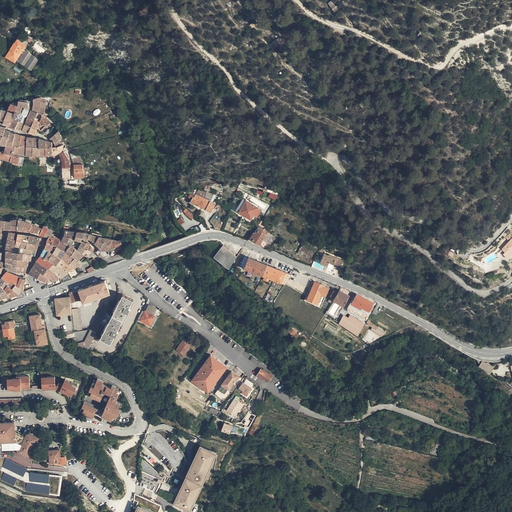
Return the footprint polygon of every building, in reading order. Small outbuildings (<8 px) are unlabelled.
[(327,3),(334,12),(338,10),(331,1),(327,3)] [(19,39),(9,54),(18,59),(20,58),(33,66),(41,54),(26,46),(28,43),(19,39)] [(43,96),(36,98),(35,103),(34,109),(39,111),(40,111),(43,96)] [(28,114),(28,115),(29,112),(23,110),(24,106),(26,100),(21,99),(19,104),(16,111),(28,114)] [(11,123),(14,118),(15,114),(16,111),(19,104),(12,102),(10,109),(6,120),(5,121),(10,123),(11,123)] [(1,118),(4,119),(6,120),(10,109),(3,107),(1,118)] [(34,109),(33,109),(33,110),(30,117),(36,119),(39,111),(34,109)] [(14,118),(25,122),(25,120),(28,114),(16,111),(15,114),(14,118)] [(39,111),(36,119),(41,121),(41,120),(44,113),(41,111),(40,111),(39,111)] [(47,114),(44,113),(41,120),(48,125),(48,124),(53,120),(51,118),(49,116),(47,114)] [(36,119),(30,117),(28,120),(25,129),(32,131),(33,126),(36,119)] [(17,127),(20,128),(22,129),(25,122),(14,118),(11,123),(11,124),(17,127)] [(41,120),(41,121),(39,126),(42,129),(43,130),(48,125),(41,120)] [(52,128),(57,124),(53,120),(48,124),(52,128)] [(57,133),(60,130),(57,124),(52,128),(57,133)] [(0,140),(1,141),(7,142),(12,131),(12,130),(9,129),(7,128),(5,133),(0,131),(0,130),(0,140)] [(52,137),(53,136),(57,133),(52,128),(46,133),(48,135),(52,137)] [(56,141),(64,137),(60,130),(57,133),(53,136),(56,141)] [(14,143),(17,132),(14,131),(12,131),(7,142),(14,143)] [(21,145),(23,134),(17,132),(14,143),(16,144),(21,145)] [(28,144),(29,136),(23,134),(21,145),(16,144),(15,150),(22,152),(28,152),(28,144)] [(65,142),(64,137),(56,141),(58,145),(56,145),(54,145),(54,152),(55,152),(57,152),(58,152),(60,151),(61,151),(62,150),(63,149),(64,148),(64,146),(65,145),(65,143),(65,142)] [(4,149),(14,152),(15,150),(16,144),(14,143),(7,142),(7,143),(7,147),(6,146),(4,149)] [(65,151),(62,152),(64,159),(64,166),(71,165),(71,160),(67,153),(65,151)] [(71,153),(75,163),(80,162),(80,163),(84,161),(80,153),(76,154),(76,151),(71,153)] [(76,175),(86,175),(84,163),(75,163),(76,175)] [(198,193),(188,188),(185,192),(195,197),(194,199),(204,204),(208,197),(209,190),(201,186),(198,193)] [(208,197),(204,204),(210,207),(211,203),(216,205),(217,202),(213,199),(208,197)] [(257,211),(260,204),(247,197),(242,209),(254,215),(257,211)] [(194,218),(197,215),(191,210),(188,213),(194,218)] [(12,219),(12,220),(12,228),(16,229),(19,229),(20,217),(12,219)] [(257,228),(250,238),(254,239),(256,236),(264,241),(265,244),(271,247),(277,233),(270,229),(270,227),(263,223),(259,230),(257,228)] [(53,233),(52,235),(50,238),(52,239),(60,245),(63,242),(57,237),(58,236),(53,233)] [(95,234),(92,233),(89,238),(92,240),(93,241),(97,244),(100,247),(103,242),(98,240),(100,236),(98,235),(95,234)] [(17,244),(19,238),(10,236),(8,242),(17,244)] [(63,242),(60,245),(65,248),(69,243),(63,240),(60,237),(58,236),(57,237),(63,242)] [(102,249),(110,248),(112,238),(108,237),(106,237),(103,242),(100,247),(102,249)] [(52,239),(50,238),(49,240),(59,246),(58,247),(63,251),(65,248),(60,245),(52,239)] [(77,238),(73,246),(79,249),(82,244),(84,241),(82,240),(79,239),(77,238)] [(110,248),(111,247),(113,247),(125,243),(123,240),(118,240),(115,239),(112,238),(110,248)] [(35,241),(30,240),(28,247),(37,249),(38,247),(39,243),(34,242),(35,241)] [(59,246),(49,240),(48,242),(46,247),(61,255),(62,254),(63,251),(58,247),(59,246)] [(499,247),(500,249),(507,242),(506,240),(499,247)] [(22,251),(24,246),(17,244),(8,242),(7,249),(8,249),(12,249),(12,245),(17,246),(16,250),(22,251)] [(69,243),(65,248),(73,254),(79,259),(85,253),(79,249),(73,246),(69,243)] [(87,250),(90,253),(95,248),(90,243),(87,248),(86,248),(87,250)] [(218,254),(231,264),(240,253),(226,243),(218,254)] [(79,249),(85,253),(87,250),(86,248),(87,248),(82,244),(79,249)] [(117,252),(127,249),(125,244),(113,249),(115,253),(117,252)] [(61,255),(46,247),(46,248),(43,251),(42,253),(49,258),(56,262),(58,260),(61,255)] [(65,248),(63,251),(70,257),(73,254),(65,248)] [(21,257),(22,251),(16,250),(12,249),(8,249),(7,255),(15,257),(21,257)] [(70,257),(63,251),(62,254),(76,266),(83,262),(79,259),(73,254),(70,257)] [(325,251),(323,256),(330,261),(330,260),(334,262),(341,265),(344,258),(330,252),(329,253),(325,251)] [(243,262),(266,272),(269,262),(247,252),(243,262)] [(49,258),(42,253),(38,259),(45,264),(49,258)] [(76,266),(62,254),(61,255),(58,260),(69,270),(71,269),(76,266)] [(24,258),(21,257),(15,257),(7,255),(7,260),(14,262),(20,263),(23,263),(24,258)] [(56,262),(49,258),(45,264),(52,268),(56,262)] [(45,264),(38,259),(35,266),(44,270),(46,271),(51,276),(54,280),(61,276),(59,274),(58,273),(52,268),(45,264)] [(69,270),(58,260),(56,262),(52,268),(58,273),(59,274),(61,276),(69,270)] [(266,272),(283,279),(287,269),(269,262),(266,272)] [(44,270),(35,266),(31,271),(48,281),(50,281),(54,280),(51,276),(46,271),(44,270)] [(76,277),(71,269),(69,270),(61,276),(64,283),(76,277)] [(283,279),(286,281),(291,271),(287,269),(283,279)] [(7,278),(12,271),(9,270),(4,275),(3,276),(7,278)] [(11,280),(15,273),(14,273),(12,271),(7,278),(11,280)] [(17,283),(21,275),(18,274),(15,273),(11,280),(8,285),(13,286),(15,282),(17,283)] [(27,277),(21,275),(17,283),(24,286),(27,277)] [(8,285),(11,280),(7,278),(3,276),(0,283),(2,285),(4,282),(8,285)] [(64,283),(61,276),(54,280),(55,283),(57,285),(64,283)] [(112,290),(108,278),(82,287),(86,299),(112,290)] [(309,296),(317,279),(314,278),(306,297),(322,305),(327,293),(323,291),(318,301),(309,296)] [(326,283),(317,279),(309,296),(318,301),(323,291),(327,293),(330,285),(326,283)] [(11,295),(6,289),(2,285),(0,283),(0,289),(2,298),(3,298),(10,295),(11,295)] [(18,288),(13,286),(8,285),(6,289),(11,295),(18,293),(20,297),(25,295),(24,292),(22,292),(23,289),(18,288)] [(84,298),(81,286),(71,290),(72,294),(72,302),(84,298)] [(346,306),(352,294),(340,288),(334,300),(346,306)] [(351,306),(369,316),(376,302),(359,293),(351,306)] [(73,310),(73,308),(72,302),(72,294),(57,297),(58,309),(59,313),(61,313),(73,310)] [(107,346),(133,301),(123,296),(98,340),(107,346)] [(82,347),(108,301),(106,301),(92,326),(82,323),(81,308),(73,308),(73,310),(73,312),(77,346),(82,347)] [(82,347),(88,348),(113,304),(108,301),(82,347)] [(160,306),(154,302),(150,309),(149,308),(144,316),(154,322),(158,314),(156,313),(160,306)] [(45,327),(44,325),(42,313),(31,315),(36,345),(39,344),(39,339),(49,338),(47,327),(45,327)] [(342,323),(360,332),(366,320),(354,313),(351,318),(346,315),(342,323)] [(389,325),(377,319),(375,323),(374,326),(384,331),(389,325)] [(16,320),(4,323),(7,336),(11,335),(12,340),(19,338),(17,328),(18,328),(16,320)] [(194,342),(186,336),(180,344),(187,350),(194,342)] [(230,363),(214,351),(196,375),(211,387),(230,363)] [(235,369),(219,390),(227,397),(233,389),(231,388),(241,374),(235,369)] [(258,375),(268,382),(272,376),(262,369),(258,375)] [(231,388),(233,389),(243,376),(241,374),(231,388)] [(15,380),(10,380),(11,389),(16,389),(16,390),(24,390),(24,388),(26,388),(33,388),(32,377),(27,377),(27,375),(23,375),(23,377),(19,378),(15,378),(15,380)] [(49,378),(44,378),(45,389),(59,388),(58,386),(58,384),(58,376),(49,376),(49,378)] [(75,384),(76,382),(68,379),(66,384),(64,388),(63,390),(75,396),(79,386),(75,384)] [(105,384),(106,381),(102,379),(101,380),(99,385),(95,383),(89,396),(102,402),(106,393),(109,394),(106,402),(109,403),(106,410),(103,416),(114,422),(115,417),(119,419),(123,412),(119,410),(121,405),(118,404),(122,396),(118,394),(121,390),(122,388),(115,385),(114,388),(105,384)] [(243,390),(248,393),(250,391),(248,390),(253,385),(246,380),(241,385),(244,388),(243,390)] [(236,396),(227,407),(236,414),(244,403),(236,396)] [(97,414),(100,407),(87,401),(83,408),(87,410),(86,413),(95,418),(97,414)] [(103,416),(106,410),(100,407),(97,414),(103,416)] [(232,424),(224,420),(220,429),(229,432),(232,424)] [(0,421),(0,440),(2,440),(18,448),(17,450),(28,456),(32,449),(36,451),(38,447),(36,446),(38,443),(36,442),(39,435),(28,429),(25,434),(15,429),(15,421),(6,421),(0,421)] [(56,432),(54,430),(52,430),(50,434),(58,439),(63,431),(58,428),(56,432)] [(437,442),(433,450),(438,452),(440,449),(442,444),(437,442)] [(218,451),(202,444),(174,503),(191,511),(218,451)] [(62,445),(50,446),(50,459),(62,458),(62,445)] [(2,467),(23,477),(27,469),(6,459),(2,467)] [(14,485),(17,478),(3,473),(1,480),(14,485)] [(48,483),(49,474),(30,473),(29,482),(48,483)] [(48,495),(50,488),(30,483),(28,491),(48,495)] [(158,511),(162,505),(135,493),(133,508),(136,509),(134,511),(158,511)]
